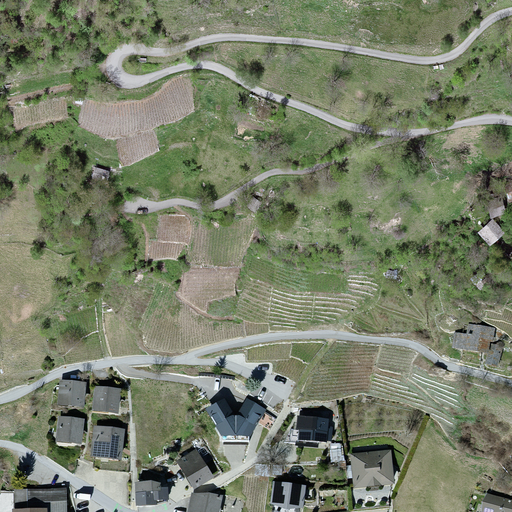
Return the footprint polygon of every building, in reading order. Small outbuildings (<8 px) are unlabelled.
[(97,164),(94,172),(108,177),(111,169),(97,164)] [(511,233),(511,231),(499,219),(487,231),(500,245),(511,233)] [(370,304),(361,300),(358,308),(367,312),(370,304)] [(497,329),(459,325),(457,352),(492,356),(490,365),(504,369),(510,346),(497,344),(497,329)] [(92,387),(66,385),(64,412),(90,414),(92,387)] [(128,393),(102,391),(100,417),(126,419),(128,393)] [(228,402),(210,413),(228,445),(255,445),(255,436),(267,412),(251,403),(241,418),(238,418),(228,402)] [(333,422),(299,415),(293,442),(328,449),(333,422)] [(89,424),(62,421),(59,444),(86,447),(89,424)] [(128,434),(98,432),(96,462),(126,464),(128,434)] [(206,446),(180,463),(198,492),(224,473),(206,446)] [(389,450),(352,455),(356,486),(393,482),(389,450)] [(169,483),(141,483),(141,508),(156,508),(156,496),(169,495),(169,483)] [(313,511),(315,487),(280,484),(277,511),(313,511)] [(72,511),(71,489),(32,490),(33,511),(20,511),(72,511)] [(195,496),(194,511),(227,511),(228,498),(195,496)] [(509,511),(511,503),(511,502),(488,496),(483,511),(509,511)]
